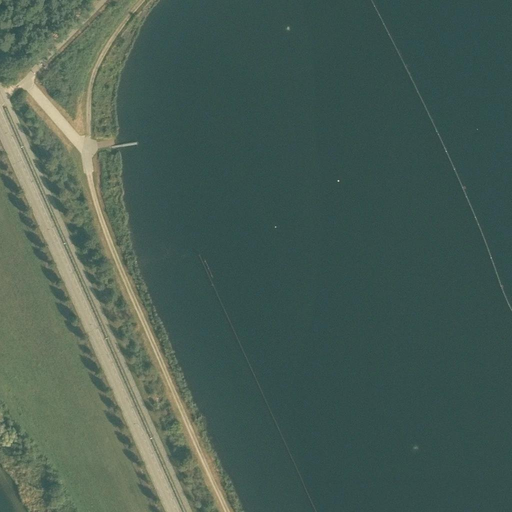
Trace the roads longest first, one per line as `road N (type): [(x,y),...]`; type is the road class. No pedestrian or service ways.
road 1 (tertiary): [(171,511),(0,123)]
road 2 (track): [(87,157),(109,244),(231,511)]
road 3 (track): [(137,0),(109,39),(90,89),(87,157)]
